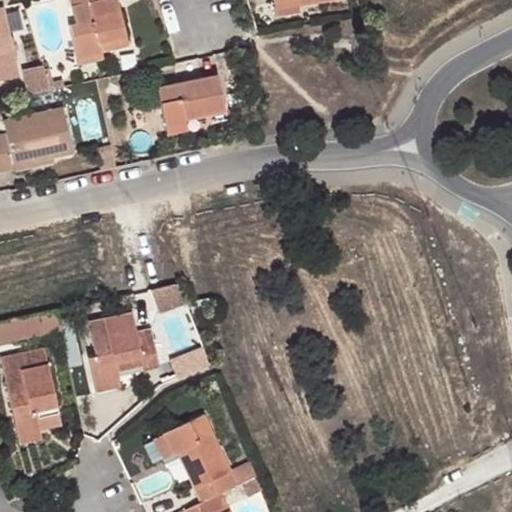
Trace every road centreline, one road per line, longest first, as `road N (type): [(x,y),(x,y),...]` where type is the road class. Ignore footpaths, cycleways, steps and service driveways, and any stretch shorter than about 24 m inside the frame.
road 1 (unclassified): [(0,217),(261,159),(345,153)]
road 2 (residential): [(396,511),(511,453)]
